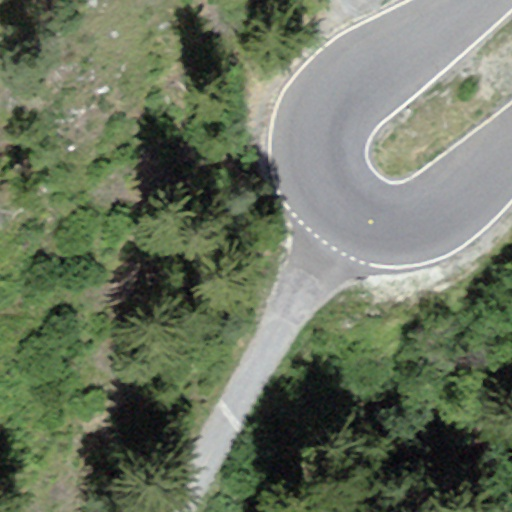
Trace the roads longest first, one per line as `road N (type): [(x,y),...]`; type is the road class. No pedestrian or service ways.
road 1 (tertiary): [(511,149),(438,210),(395,218),(338,205),(317,173),(319,115),(345,74),(480,0)]
road 2 (track): [(174,511),(338,205)]
